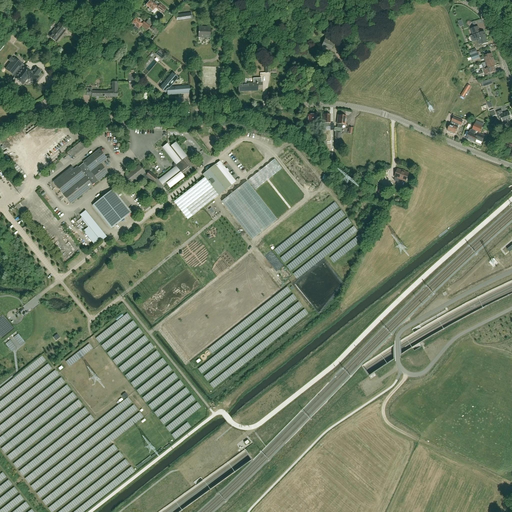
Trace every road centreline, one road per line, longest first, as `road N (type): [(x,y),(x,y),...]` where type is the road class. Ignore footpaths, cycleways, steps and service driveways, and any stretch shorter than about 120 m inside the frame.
road 1 (tertiary): [(511,166),(345,105),(101,119),(38,111)]
road 2 (unclassified): [(511,308),(451,340),(420,374),(400,370),(397,357),(402,329),(511,271)]
road 3 (tertiary): [(38,111),(128,0)]
